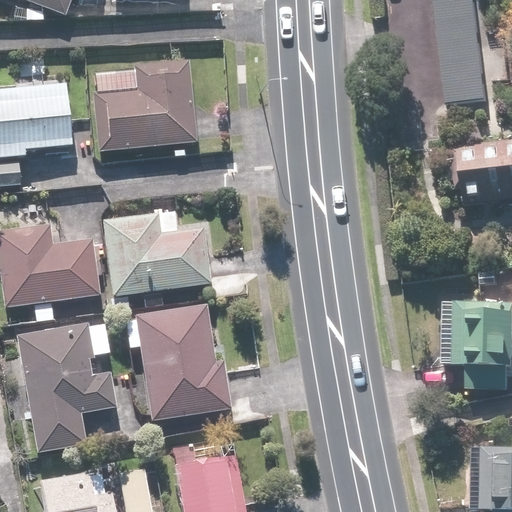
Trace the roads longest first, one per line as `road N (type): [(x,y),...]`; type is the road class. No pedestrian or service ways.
road 1 (secondary): [(301,0),(339,324),(374,511)]
road 2 (unknown): [(302,30),(0,36)]
